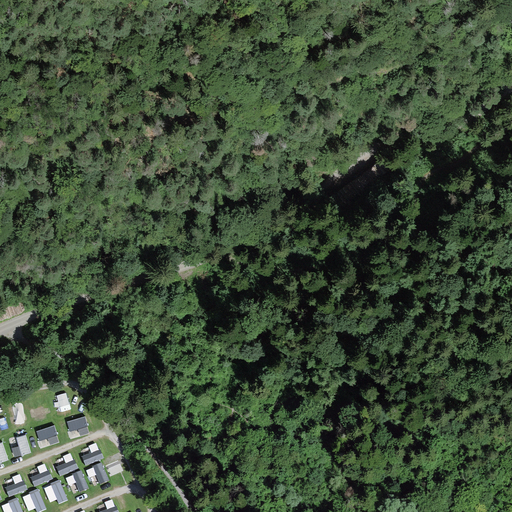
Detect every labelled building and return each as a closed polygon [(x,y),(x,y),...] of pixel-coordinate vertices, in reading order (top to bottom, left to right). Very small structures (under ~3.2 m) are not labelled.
[(140,373),(135,364),(121,372),(126,382),(140,373)] [(63,432),(82,428),(80,417),(60,421),(63,432)] [(37,440),(56,435),(53,425),(34,430),(37,440)] [(17,435),(23,453),(33,450),(26,432),(17,435)] [(4,437),(0,438),(0,458),(0,460),(10,457),(4,437)] [(80,449),(87,464),(104,457),(97,442),(80,449)] [(55,459),(61,474),(78,468),(72,452),(55,459)] [(105,464),(110,476),(124,470),(119,458),(105,464)] [(38,466),(41,473),(32,476),(35,485),(52,478),(46,462),(38,466)] [(104,462),(87,467),(90,476),(98,474),(101,482),(109,480),(104,462)] [(83,470),(66,476),(69,484),(77,482),(80,491),(89,488),(83,470)] [(10,496),(27,489),(21,473),(4,480),(10,496)] [(61,480),(52,483),(58,503),(68,500),(61,480)] [(36,511),(46,509),(40,488),(30,491),(36,511)] [(12,511),(23,511),(18,498),(8,502),(12,511)] [(97,505),(99,511),(118,511),(114,499),(97,505)]
